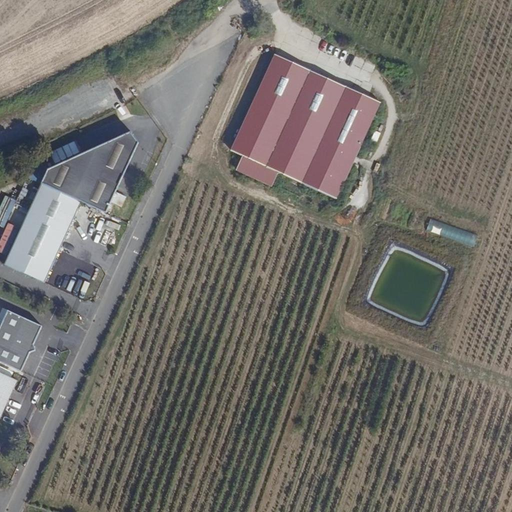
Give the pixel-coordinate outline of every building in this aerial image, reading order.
[(363,95),(277,56),(234,151),(245,156),(281,172),(320,190),(363,95)] [(130,168),(141,144),(134,134),(93,153),(130,168)] [(119,193),(130,168),(93,153),(67,164),(56,190),(94,207),(109,214),(114,204),(126,209),(130,198),(119,193)] [(274,186),(281,172),(245,156),(238,169),(274,186)] [(57,288),(94,207),(56,190),(19,270),(57,288)] [(37,352),(35,346),(44,328),(10,312),(0,333),(0,362),(23,372),(31,354),(37,352)] [(20,381),(0,372),(0,387),(15,394),(20,381)] [(0,427),(15,394),(0,387),(0,427)]
